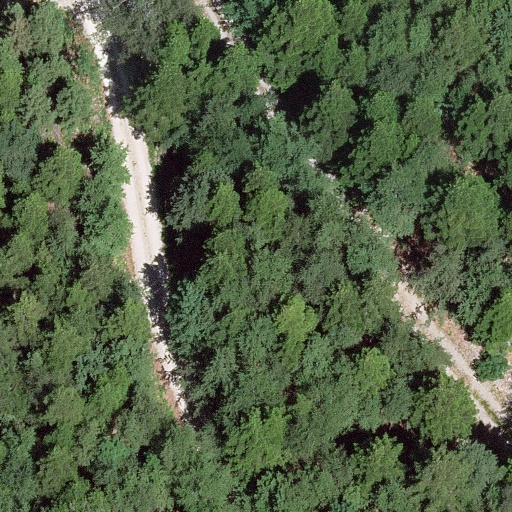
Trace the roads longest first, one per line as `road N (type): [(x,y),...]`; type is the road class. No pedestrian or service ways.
road 1 (track): [(215,0),(324,188),(511,447)]
road 2 (track): [(105,0),(156,289),(191,407),(235,511)]
